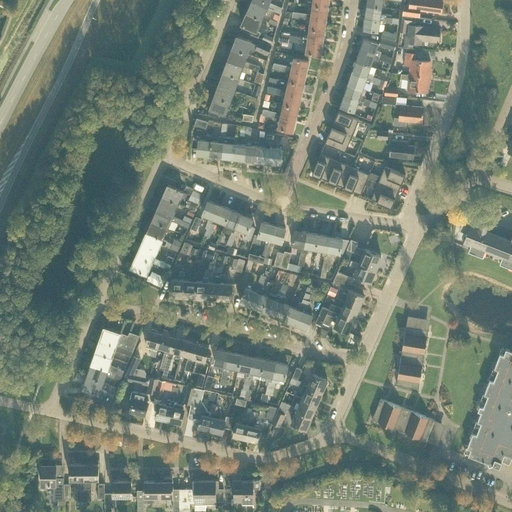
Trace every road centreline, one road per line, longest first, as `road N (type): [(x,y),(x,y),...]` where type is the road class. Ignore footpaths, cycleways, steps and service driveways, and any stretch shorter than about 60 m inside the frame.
road 1 (unclassified): [(331,434),(262,459),(46,412)]
road 2 (residential): [(360,361),(98,299)]
road 3 (residential): [(403,221),(457,82),(465,0)]
road 4 (primary): [(0,207),(98,0)]
road 5 (residential): [(277,210),(341,62),(354,0)]
road 6 (unclassified): [(162,155),(230,0)]
road 7 (unclassified): [(98,299),(162,155)]
road 8 (residential): [(360,361),(421,226)]
road 9 (primary): [(68,0),(0,123)]
road 10 (residential): [(277,210),(162,155)]
road 11 (residential): [(403,221),(277,210)]
road 12 (unclassified): [(46,412),(98,299)]
